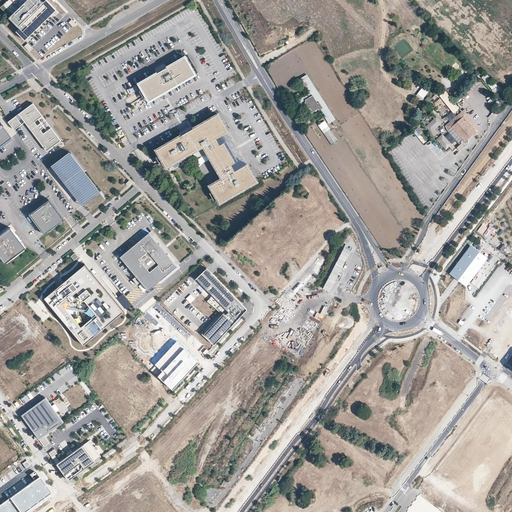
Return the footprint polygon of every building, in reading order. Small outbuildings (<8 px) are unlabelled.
[(0,7),(10,17),(27,0),(7,0),(0,7)] [(30,28),(50,9),(43,3),(40,0),(27,0),(10,17),(19,27),(25,33),(28,30),(30,32),(32,30),(30,28)] [(32,30),(53,10),(45,2),(43,3),(50,9),(30,28),(32,30)] [(25,36),(30,32),(28,30),(25,33),(19,27),(18,28),(25,36)] [(194,73),(184,56),(167,66),(155,73),(138,83),(148,100),(194,73)] [(486,74),(481,78),(486,83),(491,79),(486,74)] [(298,107),(304,103),(311,112),(325,103),(322,100),(314,87),(306,75),(300,79),(308,92),(294,101),(293,100),(289,103),(292,109),(297,106),(298,107)] [(496,82),(490,86),(503,99),(508,95),(496,82)] [(136,86),(128,90),(130,95),(138,91),(136,86)] [(422,88),(416,96),(422,101),(429,92),(422,88)] [(439,95),(454,113),(459,108),(445,91),(439,95)] [(61,140),(33,103),(19,114),(25,122),(47,151),(61,140)] [(328,123),(335,119),(326,106),(320,110),(328,123)] [(458,114),(461,118),(452,126),(462,138),(460,140),(460,143),(457,146),(460,150),(468,143),(468,140),(467,139),(476,131),(475,130),(479,126),(464,109),(458,114)] [(229,131),(218,111),(153,148),(157,155),(156,156),(159,162),(161,161),(165,168),(202,147),(219,177),(207,184),(211,191),(210,192),(213,198),(214,197),(219,204),(258,181),(247,161),(245,161),(233,169),(234,170),(246,163),(256,180),(219,202),(209,184),(221,177),(202,145),(165,166),(155,149),(217,113),(227,130),(215,137),(216,139),(228,132),(229,131)] [(217,113),(155,149),(165,166),(202,145),(221,177),(209,184),(219,202),(256,180),(246,163),(234,170),(233,169),(230,164),(236,160),(230,151),(225,140),(219,144),(216,139),(215,137),(227,130),(217,113)] [(305,113),(298,117),(301,122),(298,123),(301,127),(311,121),(307,114),(305,113)] [(19,114),(16,116),(22,124),(25,122),(19,114)] [(22,124),(16,116),(9,121),(14,129),(22,124)] [(425,127),(435,138),(440,134),(436,129),(443,123),(437,116),(425,127)] [(318,126),(333,146),(339,141),(324,121),(318,126)] [(0,146),(12,137),(3,126),(0,128),(0,146)] [(462,138),(452,126),(448,130),(460,143),(460,140),(462,138)] [(443,134),(436,140),(446,150),(452,144),(443,134)] [(439,158),(444,153),(437,145),(432,149),(439,158)] [(100,192),(70,151),(52,165),(74,195),(75,194),(83,205),(100,192)] [(102,192),(71,151),(70,151),(100,192),(102,192)] [(83,205),(75,194),(74,195),(82,206),(83,205)] [(65,218),(50,198),(29,213),(45,233),(65,218)] [(26,248),(10,227),(3,233),(5,235),(0,238),(0,255),(5,263),(26,248)] [(179,261),(155,232),(151,235),(175,264),(179,261)] [(151,235),(149,233),(119,256),(145,290),(177,266),(175,264),(151,235)] [(470,246),(450,272),(457,278),(466,284),(475,272),(486,258),(470,246)] [(44,298),(84,345),(124,311),(85,264),(44,298)] [(201,284),(212,273),(207,268),(196,278),(201,284)] [(247,309),(212,273),(201,284),(212,295),(228,311),(226,314),(224,312),(221,315),(203,334),(214,345),(247,309)] [(117,299),(128,310),(133,305),(123,294),(117,299)] [(207,301),(221,315),(224,312),(226,314),(228,311),(212,295),(207,301)] [(198,361),(176,341),(155,364),(162,371),(158,376),(173,389),(198,361)] [(235,369),(188,422),(209,441),(256,388),(235,369)] [(511,393),(502,386),(473,425),(489,437),(511,407),(511,393)] [(44,436),(64,422),(46,397),(21,415),(39,440),(44,436)] [(0,424),(0,457),(8,468),(24,457),(0,424)] [(454,482),(482,445),(467,433),(438,470),(454,482)] [(39,440),(44,446),(49,443),(44,436),(39,440)] [(69,480),(101,457),(89,440),(60,462),(57,464),(69,480)] [(139,454),(122,468),(128,486),(151,469),(139,454)] [(381,511),(395,493),(347,457),(342,463),(344,464),(324,490),(349,509),(346,511),(381,511)] [(95,511),(121,492),(109,477),(83,497),(94,511),(95,511)] [(40,478),(0,506),(0,511),(25,511),(51,494),(40,478)] [(445,511),(459,511),(424,487),(419,493),(445,511)] [(171,511),(177,508),(165,491),(136,511),(171,511)]
